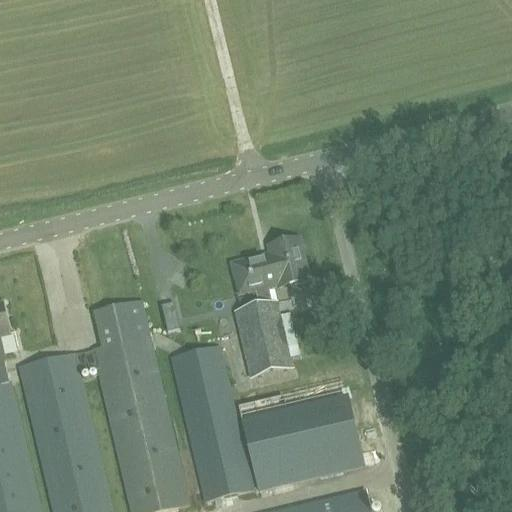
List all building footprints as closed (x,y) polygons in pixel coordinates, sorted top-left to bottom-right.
[(280,286),(279,286),(280,290),(310,283),(299,240),(270,247),(272,257),(273,257),(280,286)] [(272,257),(234,266),(241,296),(256,292),(260,308),(273,305),(269,289),(279,286),(280,286),(272,257)] [(144,303),(94,314),(102,350),(152,339),(144,303)] [(278,304),(273,305),(260,308),(236,313),(252,379),(294,370),(278,304)] [(0,339),(0,338),(11,336),(4,306),(0,306),(0,363),(5,363),(0,339)] [(152,339),(94,352),(79,356),(83,375),(98,371),(102,387),(90,389),(98,424),(110,421),(131,511),(173,511),(191,508),(152,339)] [(222,348),(174,358),(206,505),(256,493),(222,348)] [(79,356),(20,370),(52,511),(114,511),(83,375),(79,356)] [(0,386),(10,384),(5,363),(0,363),(0,386)] [(239,410),(260,496),(381,467),(360,381),(239,410)] [(0,511),(43,511),(13,384),(10,384),(0,386),(0,511)] [(282,511),(372,511),(368,492),(282,511)]
